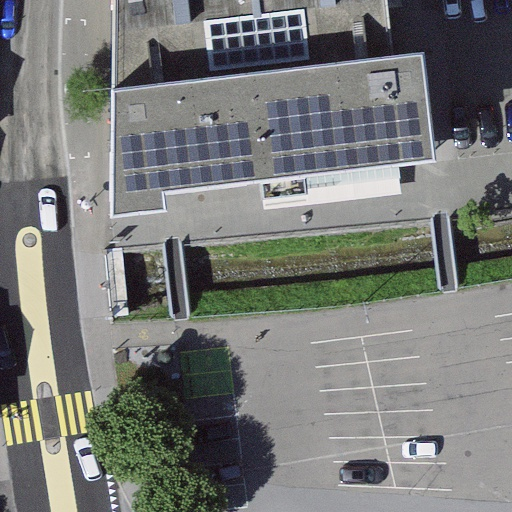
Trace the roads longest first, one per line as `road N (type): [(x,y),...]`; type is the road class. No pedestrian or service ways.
road 1 (secondary): [(29,0),(25,150),(33,279)]
road 2 (secondary): [(33,279),(63,511)]
